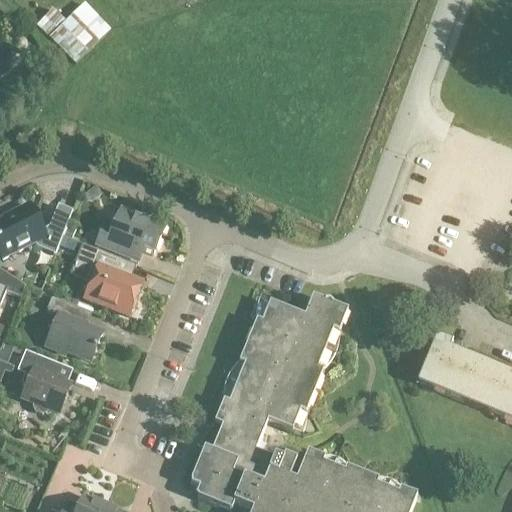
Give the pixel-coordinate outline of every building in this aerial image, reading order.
[(66,22),(54,10),(36,26),(74,66),(108,34),(82,7),(66,22)] [(0,224),(0,260),(1,263),(33,247),(35,251),(53,259),(71,215),(56,209),(48,231),(40,235),(28,209),(10,217),(11,219),(0,224)] [(137,217),(134,218),(120,212),(111,234),(102,230),(94,249),(136,266),(141,254),(152,259),(164,230),(149,224),(148,221),(146,219),(143,217),(140,217),(137,217)] [(83,301),(88,303),(87,305),(98,310),(99,307),(128,319),(129,316),(132,314),(136,306),(134,303),(141,287),(129,283),(134,270),(81,249),(69,277),(90,286),(83,301)] [(0,274),(0,305),(4,296),(19,302),(24,290),(0,274)] [(44,350),(64,358),(65,356),(89,366),(101,336),(85,329),(90,317),(50,301),(45,313),(57,318),(44,350)] [(344,474),(342,480),(320,471),(323,466),(321,465),(321,466),(305,460),(294,488),(287,485),(294,468),(282,462),(280,467),(253,456),(266,426),(291,436),(299,416),(305,419),(306,417),(304,417),(321,377),(322,378),(322,376),(316,373),(331,335),(338,338),(338,337),(337,336),(346,315),(311,301),(303,322),(268,307),(260,327),(253,325),(253,326),(254,327),(238,366),(237,366),(236,367),(243,370),(227,408),(220,405),(220,407),(221,407),(213,428),(220,431),(210,456),(202,453),(188,487),(200,492),(195,503),(217,511),(230,511),(232,509),(238,511),(411,511),(414,504),(399,498),(399,497),(398,496),(396,502),(374,493),(377,487),(375,487),(375,488),(345,476),(345,475),(344,474)] [(511,511),(511,383),(449,358),(453,347),(438,341),(419,388),(511,424),(511,511)] [(15,375),(23,378),(20,386),(21,390),(25,391),(21,402),(33,407),(32,411),(33,415),(41,418),(45,416),(47,412),(58,417),(69,389),(54,382),(52,378),(56,368),(24,355),(15,375)] [(102,511),(103,510),(81,501),(76,511),(102,511)]
